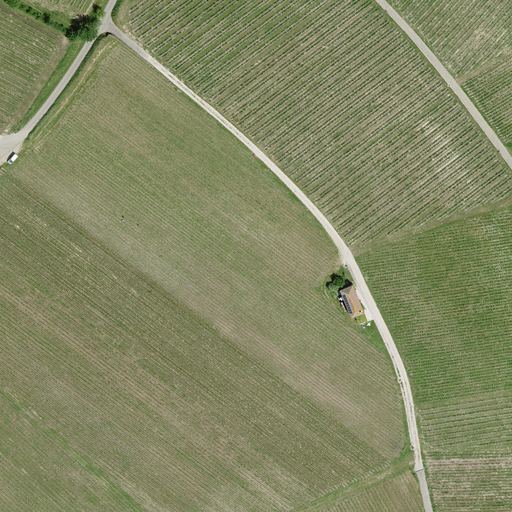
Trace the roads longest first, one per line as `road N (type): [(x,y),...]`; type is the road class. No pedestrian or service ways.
road 1 (track): [(103,20),(244,138),(337,238),(398,360),(419,462)]
road 2 (track): [(381,0),(511,162)]
road 3 (unclassified): [(0,152),(63,84),(114,0)]
road 4 (track): [(137,511),(0,387)]
road 5 (track): [(419,462),(305,511)]
